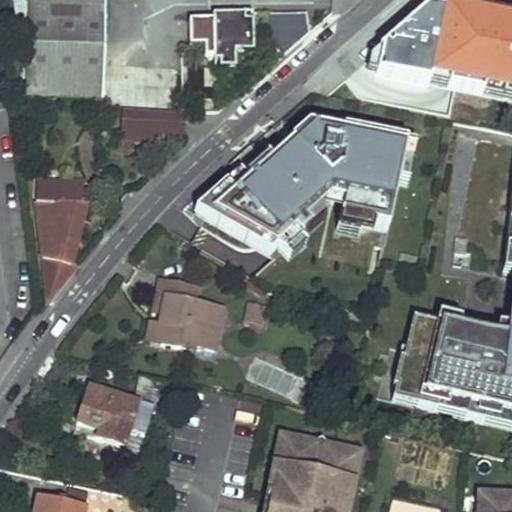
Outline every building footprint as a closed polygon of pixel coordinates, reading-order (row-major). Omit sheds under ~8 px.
[(14,0),(22,58),(19,58),(22,81),(27,81),(27,98),(103,101),(105,2),(102,2),(101,0),(14,0)] [(458,17),(460,9),(436,4),(428,11),(458,17)] [(511,28),(475,21),(477,12),(460,9),(458,17),(428,11),(382,51),(376,78),(429,89),(431,80),(449,84),(447,92),(482,100),(484,91),(511,96),(511,28)] [(511,28),(511,19),(477,12),(475,21),(511,28)] [(309,37),(306,17),(265,17),(266,48),(283,59),(309,37)] [(244,24),(244,18),(212,18),(212,24),(203,24),(204,61),(213,61),(213,65),(219,64),(219,72),(235,71),(234,55),(252,55),(252,23),(244,24)] [(376,78),(382,51),(369,62),(366,76),(376,78)] [(431,80),(429,89),(447,92),(449,84),(431,80)] [(511,96),(484,91),(482,100),(511,105),(511,96)] [(453,124),(487,126),(488,101),(455,99),(453,124)] [(183,115),(122,112),(121,132),(125,132),(125,142),(160,144),(160,133),(182,134),(183,115)] [(226,187),(194,215),(269,258),(278,250),(283,255),(300,240),(308,233),(309,232),(300,221),(306,216),(310,221),(317,216),(330,205),(333,205),(334,201),(344,203),(339,224),(362,229),(388,234),(398,186),(399,181),(396,181),(398,170),(402,170),(407,145),(317,126),(279,159),(283,163),(282,164),(285,167),(274,177),(267,170),(251,152),(233,168),(240,175),(249,186),(235,198),(226,187)] [(282,127),(276,132),(284,141),(290,136),(282,127)] [(408,188),(417,147),(407,145),(402,170),(398,170),(396,181),(399,181),(398,186),(408,188)] [(279,159),(267,170),(274,177),(285,167),(282,164),(283,163),(279,159)] [(240,175),(226,187),(235,198),(249,186),(240,175)] [(36,201),(47,304),(76,268),(71,266),(87,206),(81,206),(82,187),(42,182),(40,202),(36,201)] [(308,233),(310,235),(323,223),(317,216),(310,221),(306,216),(300,221),(309,232),(308,233)] [(337,234),(360,239),(362,229),(339,224),(337,234)] [(283,255),(289,263),(306,248),(300,240),(283,255)] [(165,328),(161,345),(194,353),(196,347),(215,351),(224,311),(205,307),(208,291),(160,281),(157,297),(165,299),(162,317),(167,318),(165,328)] [(165,299),(157,297),(153,315),(162,317),(165,299)] [(266,310),(249,306),(245,324),(263,327),(266,310)] [(161,345),(165,328),(159,326),(148,324),(145,341),(161,345)] [(511,344),(509,344),(500,343),(426,325),(416,366),(413,365),(406,394),(409,395),(434,401),(431,413),(469,422),(472,410),(489,414),(486,427),(502,430),(505,418),(511,419),(511,344)] [(88,386),(76,425),(104,434),(102,440),(125,448),(130,432),(144,436),(153,408),(165,412),(172,380),(144,373),(134,402),(88,386)] [(434,401),(409,395),(406,407),(431,413),(434,401)] [(472,410),(469,422),(486,427),(489,414),(472,410)] [(511,419),(505,418),(502,430),(511,432),(511,419)] [(275,479),(278,486),(275,500),(273,509),(275,511),(339,511),(343,499),(349,495),(352,479),(348,473),(352,455),(288,441),(284,459),(278,463),(275,479)] [(63,504),(38,498),(34,511),(83,511),(87,497),(66,492),(63,504)] [(345,511),(349,495),(343,499),(339,511),(345,511)] [(511,511),(511,499),(487,498),(485,511),(511,511)] [(275,500),(270,499),(267,511),(275,511),(273,509),(275,500)]
